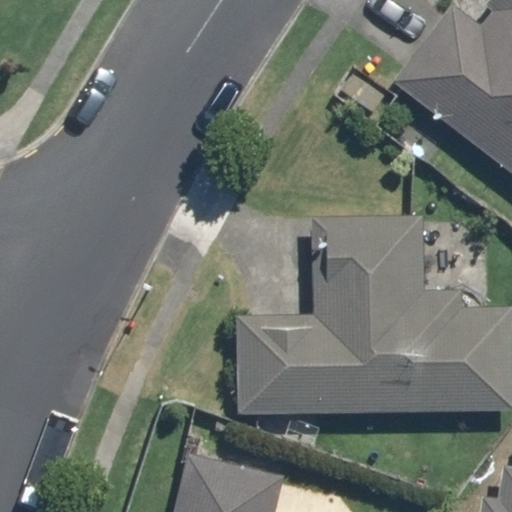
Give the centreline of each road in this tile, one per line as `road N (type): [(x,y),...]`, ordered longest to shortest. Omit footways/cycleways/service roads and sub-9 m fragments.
road 1 (residential): [(57,274),(223,0)]
road 2 (residential): [(0,435),(57,274)]
